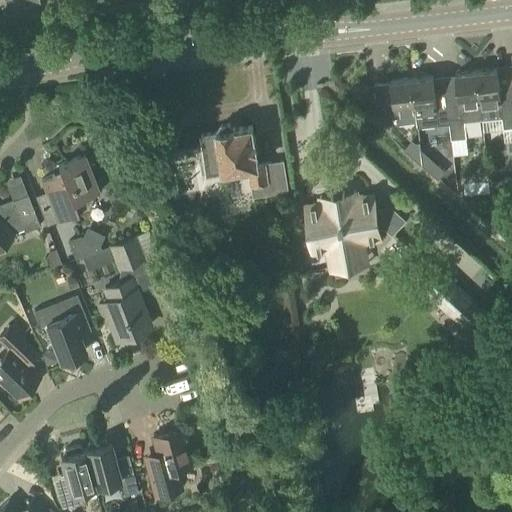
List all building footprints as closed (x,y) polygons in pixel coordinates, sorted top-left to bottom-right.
[(511,126),(511,105),(510,84),(499,85),(497,68),(474,71),(480,119),(502,117),(503,128),(511,126)] [(464,121),(480,119),(474,71),(454,73),(456,89),(444,90),(448,124),(449,124),(451,139),(466,137),(464,121)] [(448,124),(444,90),(434,91),(432,76),(410,78),(415,122),(416,122),(416,127),(448,124)] [(384,125),(415,122),(410,78),(390,81),(391,82),(374,84),(378,119),(384,125)] [(254,139),(252,126),(235,128),(235,127),(216,130),(217,132),(201,134),(207,173),(249,167),(253,195),(287,190),(283,160),(258,164),(256,150),(257,150),(256,146),(263,145),(261,137),(254,139)] [(401,144),(420,162),(418,142),(401,144)] [(418,142),(420,162),(439,178),(445,171),(420,149),(419,142),(418,142)] [(57,220),(87,208),(94,193),(98,191),(84,154),(57,164),(60,171),(40,178),(57,220)] [(511,177),(491,180),(493,201),(511,198),(511,177)] [(11,198),(15,207),(3,212),(0,205),(0,243),(9,234),(22,228),(24,232),(39,225),(26,192),(11,198)] [(381,246),(373,194),(306,205),(311,239),(306,242),(304,246),(303,251),(305,257),(308,261),(313,264),(319,265),(324,264),(328,260),(329,258),(368,252),(368,248),(381,246)] [(138,241),(153,235),(151,229),(136,235),(135,234),(107,245),(117,269),(145,258),(138,241)] [(69,240),(76,258),(99,248),(98,244),(78,236),(69,240)] [(46,270),(61,264),(58,256),(55,248),(48,251),(43,264),(46,270)] [(140,321),(148,319),(131,276),(104,287),(108,298),(98,302),(106,321),(109,320),(116,337),(142,326),(140,321)] [(60,359),(85,349),(79,333),(90,329),(77,297),(57,305),(61,315),(45,322),(60,359)] [(0,379),(17,396),(38,374),(28,364),(40,352),(9,322),(0,331),(0,341),(7,349),(0,356),(0,379)] [(186,426),(207,420),(200,404),(184,409),(186,426)] [(153,497),(183,489),(177,466),(189,463),(180,428),(153,435),(161,465),(145,469),(153,497)] [(87,445),(87,447),(84,448),(94,484),(110,480),(112,485),(115,487),(121,485),(123,495),(137,491),(130,461),(116,465),(110,441),(106,442),(105,440),(102,438),(88,442),(87,445)] [(78,488),(94,484),(84,448),(81,449),(81,447),(78,445),(64,449),(62,452),(63,454),(59,455),(64,471),(50,475),(59,508),(82,502),(78,488)] [(49,511),(44,507),(39,511),(25,511),(9,497),(0,506),(0,511),(49,511)]
